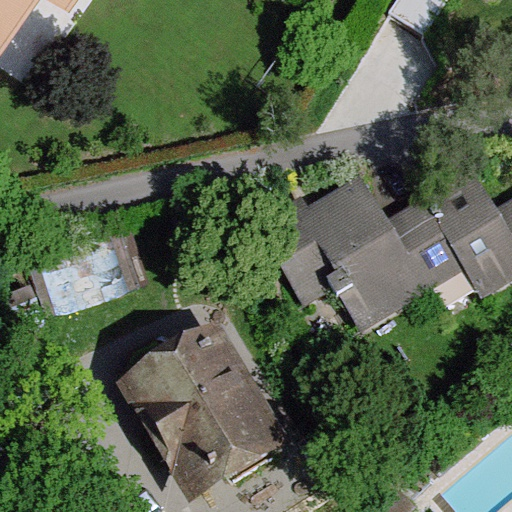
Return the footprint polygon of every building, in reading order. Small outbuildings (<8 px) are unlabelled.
[(0,0),(0,42),(30,0),(0,0)] [(354,193),(308,220),(343,281),(366,319),(427,284),(432,293),(465,273),(476,293),(511,271),(511,213),(495,223),(475,191),(385,245),(354,193)] [(343,281),(308,220),(301,209),(263,232),(306,304),(343,281)] [(217,356),(140,401),(196,495),(273,449),(217,356)] [(414,511),(400,495),(381,511),(414,511)]
